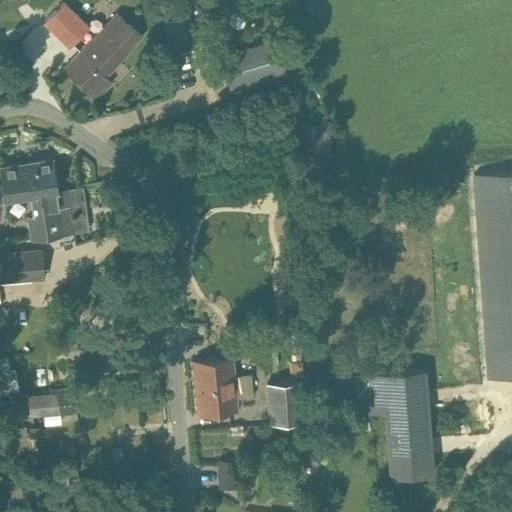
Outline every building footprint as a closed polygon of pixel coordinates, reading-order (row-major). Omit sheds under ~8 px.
[(88,26),(64,2),(44,22),(69,46),(88,26)] [(172,52),(194,48),(186,5),(164,9),(172,52)] [(143,37),(120,14),(64,68),(93,98),(111,81),(104,75),(143,37)] [(285,70),(276,38),(221,54),(231,86),(285,70)] [(334,169),(328,122),(295,126),(301,173),(334,169)] [(0,166),(0,172),(4,198),(30,194),(29,191),(37,190),(37,192),(55,190),(57,190),(52,159),(0,166)] [(511,172),(478,175),(490,378),(511,376),(511,172)] [(70,233),(70,231),(73,231),(69,195),(56,197),(55,190),(37,192),(37,190),(29,191),(30,194),(33,215),(27,215),(30,237),(57,233),(57,235),(59,238),(69,237),(70,233)] [(0,253),(0,283),(43,280),(41,250),(0,253)] [(237,409),(232,357),(193,361),(198,412),(237,409)] [(0,390),(20,390),(19,367),(0,368),(0,390)] [(381,372),(356,374),(358,412),(383,410),(388,476),(432,473),(424,369),(381,372)] [(304,421),(301,382),(267,384),(268,408),(279,407),(280,422),(304,421)] [(71,391),(28,396),(29,415),(73,411),(71,391)] [(246,433),(246,447),(279,447),(279,434),(246,433)] [(237,486),(236,460),(217,461),(219,487),(237,486)]
